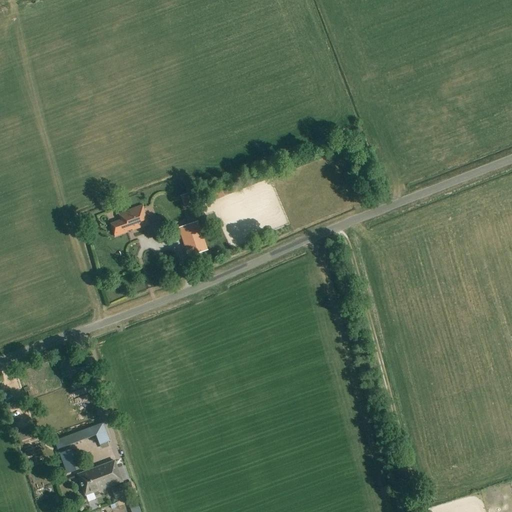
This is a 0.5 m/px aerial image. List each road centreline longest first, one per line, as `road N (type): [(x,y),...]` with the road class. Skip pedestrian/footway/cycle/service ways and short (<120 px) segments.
road 1 (unclassified): [(0,362),(511,160)]
road 2 (track): [(348,223),(423,511)]
